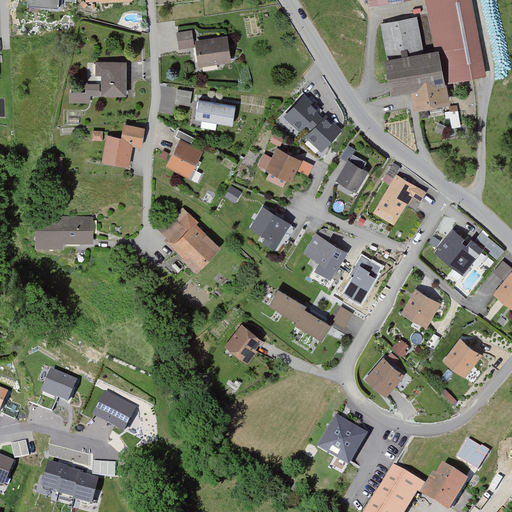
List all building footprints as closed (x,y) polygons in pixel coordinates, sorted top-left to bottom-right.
[(368,0),(370,7),(407,0),(426,0),(436,51),(424,53),(418,18),(380,25),(394,97),(414,93),(418,111),(454,104),(450,84),(489,76),(474,0),(368,0)] [(193,31),(177,33),(180,51),(196,49),(193,31)] [(229,35),(196,41),(201,68),(234,62),(229,35)] [(129,63),(98,63),(98,77),(104,77),(104,97),(129,97),(129,63)] [(87,94),(71,93),(71,104),(91,104),(91,96),(101,96),(101,86),(88,85),(87,94)] [(193,93),(178,91),(176,105),(191,107),(193,93)] [(320,110),(304,95),(284,116),(300,131),(320,110)] [(235,107),(200,101),(197,120),(232,125),(235,107)] [(342,130),(326,115),(305,137),(321,152),(342,130)] [(124,139),(108,137),(105,163),(131,166),(134,146),(143,147),(146,128),(126,125),(124,139)] [(105,132),(93,131),(93,141),(104,142),(105,132)] [(176,139),(181,142),(168,168),(192,180),(205,152),(192,145),(195,139),(179,132),(176,139)] [(284,139),(273,134),(270,142),(280,147),(284,139)] [(355,149),(348,145),(341,158),(348,162),(355,149)] [(274,159),(266,155),(260,166),(289,181),(299,161),(278,151),(274,159)] [(64,157),(54,158),(55,171),(65,170),(64,157)] [(371,173),(350,160),(338,180),(359,192),(371,173)] [(312,166),(303,162),(299,171),(308,175),(312,166)] [(427,192),(397,175),(379,208),(400,220),(413,197),(422,202),(427,192)] [(241,193),(231,187),(225,196),(235,202),(241,193)] [(292,224),(263,206),(249,228),(265,238),(262,242),(275,250),(292,224)] [(177,211),(159,229),(170,239),(168,242),(201,274),(224,249),(198,225),(200,223),(190,213),(185,218),(177,211)] [(97,217),(44,216),(44,249),(67,249),(67,244),(97,244),(97,217)] [(472,244),(454,229),(435,253),(464,276),(485,251),(497,261),(505,251),(482,232),(472,244)] [(350,253),(317,234),(305,254),(320,262),(316,270),(334,280),(350,253)] [(441,241),(433,236),(429,242),(437,247),(441,241)] [(382,266),(362,254),(349,276),(353,278),(344,294),(361,303),(382,266)] [(511,270),(511,269),(503,262),(495,273),(504,280),(511,270)] [(511,273),(496,294),(511,307),(511,273)] [(310,307),(282,290),(272,306),(300,322),(298,325),(326,342),(334,329),(353,340),(365,321),(339,306),(329,322),(309,310),(310,307)] [(442,304),(417,290),(404,313),(429,328),(442,304)] [(266,340),(243,324),(228,347),(251,363),(266,340)] [(408,346),(400,339),(392,347),(403,357),(407,353),(404,350),(408,346)] [(485,356),(463,339),(445,361),(468,378),(485,356)] [(406,377),(385,358),(366,379),(387,398),(406,377)] [(76,380),(51,370),(43,388),(68,398),(76,380)] [(134,407),(105,393),(95,413),(124,427),(134,407)] [(21,405),(8,400),(2,413),(16,419),(21,405)] [(371,434),(338,416),(320,448),(353,466),(371,434)] [(468,438),(458,457),(478,468),(488,449),(468,438)] [(25,441),(19,442),(22,456),(28,454),(25,441)] [(19,442),(12,444),(15,457),(22,456),(19,442)] [(12,460),(0,455),(0,480),(3,482),(12,460)] [(100,474),(101,461),(93,461),(93,474),(100,474)] [(64,467),(48,462),(41,489),(57,493),(64,469),(64,467)] [(428,485),(394,466),(367,511),(409,511),(420,494),(451,511),(452,511),(471,480),(445,465),(439,475),(435,473),(428,485)] [(81,473),(64,469),(57,493),(57,496),(74,501),(80,475),(81,473)] [(99,480),(80,475),(74,501),(73,502),(92,507),(99,480)]
